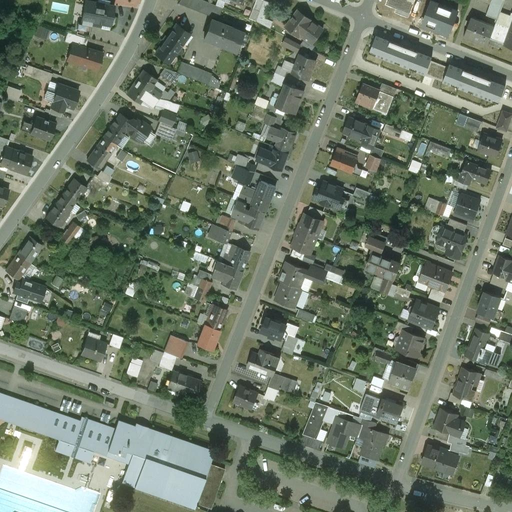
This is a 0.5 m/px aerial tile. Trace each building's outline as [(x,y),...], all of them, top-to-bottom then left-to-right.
[(222,8),(200,0),(180,0),(178,4),(218,20),(222,8)] [(262,0),(256,0),(249,19),(256,22),(264,1),(262,0)] [(417,0),(391,0),(390,4),(412,13),(417,0)] [(114,6),(85,1),(81,23),(91,25),(92,25),(101,27),(102,24),(110,26),(114,6)] [(273,22),(266,19),(272,4),(264,1),(256,22),(270,29),(273,22)] [(503,6),(491,2),(490,5),(486,16),(497,20),(500,13),(503,6)] [(311,20),(298,10),(286,26),(300,36),(300,35),(312,44),(323,29),(311,21),(311,20)] [(511,23),(511,16),(500,13),(497,20),(496,23),(510,28),(511,23)] [(494,26),(471,17),(463,37),(487,46),(490,39),(494,26)] [(245,33),(211,20),(203,39),(237,52),(245,33)] [(460,24),(455,21),(451,32),(456,34),(460,24)] [(81,23),(78,22),(75,35),(88,39),(89,40),(92,25),(91,25),(81,23)] [(510,28),(496,23),(495,26),(494,26),(490,39),(504,44),(510,28)] [(176,25),(155,54),(168,64),(189,34),(176,25)] [(74,35),(68,33),(65,42),(71,44),(72,41),(74,35)] [(75,35),(74,35),(72,41),(85,45),(84,48),(85,48),(88,39),(75,35)] [(406,47),(378,36),(371,53),(400,64),(406,47)] [(301,45),(286,37),(282,45),(297,52),(301,45)] [(84,48),(76,45),(70,61),(97,70),(102,54),(85,48),(84,48)] [(434,58),(406,47),(400,64),(428,75),(434,58)] [(316,60),(300,54),(296,65),(292,74),(308,80),(316,60)] [(296,65),(286,61),(283,68),(288,70),(287,72),(292,74),(296,65)] [(212,74),(181,62),(177,73),(179,74),(207,85),(212,74)] [(283,68),(278,66),(275,73),(285,77),(287,72),(288,70),(283,68)] [(52,74),(34,67),(31,75),(50,82),(52,74)] [(177,73),(164,68),(160,75),(172,84),(179,74),(177,73)] [(487,78),(462,69),(456,86),(480,96),(487,78)] [(157,80),(143,71),(135,82),(148,92),(158,99),(161,95),(161,94),(152,88),(157,80)] [(285,77),(275,73),(271,82),(281,86),(285,77)] [(511,88),(487,78),(480,96),(504,105),(511,88)] [(148,92),(135,82),(127,94),(140,104),(145,96),(148,92)] [(397,89),(382,83),(379,90),(394,96),(397,89)] [(78,91),(59,84),(53,101),(65,106),(73,108),(78,91)] [(304,91),(285,84),(276,107),(278,107),(295,114),(304,91)] [(379,90),(363,84),(355,102),(381,113),(384,107),(389,109),(394,96),(379,90)] [(7,98),(18,101),(21,89),(10,86),(7,98)] [(167,93),(164,91),(161,94),(161,95),(158,99),(168,102),(172,96),(167,93)] [(158,99),(148,92),(145,96),(155,103),(158,99)] [(155,103),(145,96),(140,104),(142,106),(151,109),(153,105),(153,104),(155,103)] [(182,106),(158,99),(155,103),(153,104),(153,105),(168,110),(170,111),(175,113),(177,109),(181,110),(182,106)] [(65,106),(53,101),(51,107),(62,111),(63,111),(65,106)] [(276,107),(268,103),(266,108),(270,110),(276,112),(278,107),(276,107)] [(62,111),(51,107),(49,113),(60,117),(62,111)] [(276,112),(270,110),(268,114),(276,118),(272,126),(271,127),(281,130),(282,128),(281,127),(283,121),(282,120),(284,115),(276,112)] [(175,117),(162,111),(158,122),(159,122),(171,127),(175,117)] [(511,115),(503,112),(497,127),(506,130),(511,115)] [(120,114),(104,136),(116,145),(126,131),(132,122),(120,114)] [(276,118),(268,114),(265,123),(272,126),(276,118)] [(55,124),(36,117),(33,125),(30,133),(49,140),(55,124)] [(482,122),(468,117),(464,126),(478,131),(482,122)] [(370,126),(349,118),(343,133),(364,141),(370,126)] [(136,120),(134,123),(132,122),(126,131),(129,134),(134,138),(135,138),(141,142),(150,128),(142,122),(141,123),(136,120)] [(177,128),(185,131),(187,123),(180,120),(177,128)] [(33,125),(24,122),(21,130),(30,133),(33,125)] [(171,127),(159,122),(155,134),(171,141),(176,129),(171,127)] [(403,131),(386,124),(383,132),(400,138),(403,131)] [(370,126),(364,141),(362,144),(372,148),(379,130),(370,126)] [(281,130),(271,127),(267,137),(277,141),(281,130)] [(296,133),(282,128),(281,130),(277,141),(275,146),(289,152),(296,133)] [(502,141),(484,134),(478,150),(496,157),(502,141)] [(104,136),(87,161),(99,169),(116,145),(104,136)] [(9,140),(0,137),(0,149),(5,151),(6,148),(9,140)] [(439,145),(431,142),(427,152),(436,151),(439,145)] [(451,150),(439,145),(436,151),(448,156),(451,150)] [(201,163),(205,151),(192,146),(188,158),(201,163)] [(289,152),(275,146),(273,151),(268,165),(282,170),(289,152)] [(272,152),(261,147),(258,156),(263,158),(261,162),(268,165),(273,151),(272,151),(272,152)] [(371,154),(382,157),(384,150),(373,147),(371,154)] [(13,150),(6,148),(5,151),(0,164),(7,167),(26,174),(32,157),(13,150)] [(357,159),(337,151),(331,165),(351,173),(352,173),(353,168),(357,159)] [(126,155),(121,152),(116,158),(121,162),(126,155)] [(371,155),(366,168),(371,170),(376,157),(371,155)] [(248,159),(241,156),(237,166),(244,168),(248,159)] [(257,159),(249,156),(248,159),(244,168),(245,169),(254,172),(259,160),(257,159)] [(417,173),(422,163),(414,159),(409,170),(417,173)] [(466,161),(459,180),(468,184),(470,178),(474,165),(466,161)] [(237,166),(237,165),(232,178),(240,181),(245,169),(244,168),(237,166)] [(491,171),(474,165),(470,178),(486,184),(491,171)] [(254,172),(245,169),(240,181),(250,185),(254,172)] [(111,177),(101,171),(97,176),(104,181),(109,183),(111,177)] [(97,176),(95,174),(87,185),(96,192),(104,181),(97,176)] [(86,187),(74,179),(62,195),(74,204),(74,203),(77,200),(86,187)] [(275,187),(261,181),(257,191),(252,205),(266,211),(275,187)] [(343,189),(324,182),(318,199),(336,206),(343,189)] [(238,184),(234,195),(234,196),(233,198),(238,200),(244,186),(238,184)] [(257,191),(244,186),(238,200),(252,205),(257,191)] [(9,190),(0,187),(0,204),(3,205),(9,190)] [(371,193),(356,188),(353,195),(368,201),(371,193)] [(480,201),(461,194),(455,210),(474,217),(480,201)] [(62,195),(45,218),(58,227),(58,226),(61,226),(65,221),(68,216),(66,215),(74,204),(62,195)] [(435,200),(429,198),(425,209),(431,211),(435,200)] [(87,206),(77,200),(74,203),(84,210),(87,206)] [(184,200),(180,209),(188,212),(191,203),(184,200)] [(252,205),(238,200),(232,215),(241,219),(240,222),(244,224),(252,205)] [(447,204),(435,200),(431,211),(442,216),(447,204)] [(252,205),(244,224),(258,229),(266,211),(252,205)] [(323,212),(310,206),(306,215),(320,220),(323,212)] [(474,217),(455,210),(454,214),(473,221),(474,217)] [(87,216),(84,211),(76,216),(79,220),(87,216)] [(306,215),(305,214),(298,230),(316,237),(322,221),(320,220),(306,215)] [(229,218),(223,215),(219,227),(225,229),(229,218)] [(235,220),(229,218),(225,229),(231,231),(235,220)] [(467,225),(450,219),(448,224),(446,224),(445,227),(463,234),(467,225)] [(73,222),(64,235),(72,239),(80,228),(73,222)] [(219,227),(213,225),(209,237),(226,244),(231,232),(231,231),(225,229),(219,227)] [(438,226),(435,227),(434,230),(435,233),(439,235),(442,227),(438,226)] [(445,227),(443,226),(442,227),(439,235),(436,242),(449,247),(446,253),(458,258),(467,236),(463,234),(445,227)] [(80,228),(72,239),(79,241),(84,236),(82,235),(85,231),(80,227),(80,228)] [(316,237),(298,230),(292,246),(294,247),(306,252),(310,253),(316,237)] [(387,237),(372,231),(370,237),(385,243),(387,237)] [(64,235),(57,244),(64,249),(68,245),(72,239),(64,235)] [(385,243),(370,237),(366,245),(382,251),(385,243)] [(42,246),(30,238),(18,254),(30,263),(42,246)] [(511,240),(505,238),(502,245),(511,248),(511,240)] [(79,241),(72,239),(68,245),(74,250),(79,241)] [(250,252),(232,245),(228,255),(225,253),(221,262),(242,270),(250,252)] [(306,252),(294,247),(290,256),(303,261),(306,252)] [(208,256),(194,251),(192,257),(205,262),(208,256)] [(382,257),(372,253),(366,267),(376,271),(382,257)] [(18,254),(6,271),(18,280),(30,263),(18,254)] [(511,259),(499,255),(492,273),(494,273),(507,278),(511,264),(511,259)] [(399,263),(382,257),(376,271),(387,276),(393,278),(399,263)] [(221,262),(219,261),(214,276),(222,279),(221,283),(235,289),(242,270),(221,262)] [(307,270),(286,262),(279,280),(283,282),(299,288),(307,270)] [(328,270),(312,264),(309,271),(325,278),(328,270)] [(452,272),(429,264),(422,282),(428,284),(445,291),(446,289),(452,272)] [(342,282),(346,269),(331,265),(328,278),(342,282)] [(212,274),(199,269),(196,277),(201,279),(202,278),(209,281),(212,274)] [(507,278),(494,273),(490,283),(506,289),(509,281),(510,279),(507,278)] [(393,278),(387,276),(380,291),(387,294),(393,278)] [(209,281),(202,278),(201,279),(198,287),(208,291),(211,282),(209,281)] [(299,288),(283,282),(275,300),(294,308),(301,289),(299,288)] [(445,291),(428,284),(427,285),(432,287),(428,298),(441,303),(446,290),(446,289),(445,291)] [(33,290),(25,286),(20,295),(28,300),(33,290)] [(411,291),(397,286),(394,292),(409,298),(411,291)] [(208,291),(198,287),(195,297),(204,301),(208,291)] [(511,292),(507,290),(503,300),(506,300),(511,302),(511,292)] [(500,297),(485,292),(478,312),(492,317),(495,309),(499,298),(500,297)] [(503,300),(499,298),(495,309),(502,312),(506,300),(503,300)] [(439,309),(416,300),(414,306),(412,305),(409,306),(408,310),(409,313),(411,313),(408,320),(431,329),(439,309)] [(226,310),(213,305),(205,324),(219,330),(226,310)] [(26,311),(13,306),(9,320),(22,324),(26,311)] [(315,315),(299,309),(296,316),(312,322),(315,315)] [(502,312),(495,309),(492,317),(491,319),(500,322),(503,312),(502,312)] [(286,325),(266,317),(261,331),(281,339),(281,338),(286,325)] [(397,321),(395,328),(401,330),(403,324),(397,321)] [(298,327),(287,323),(286,325),(281,338),(285,340),(287,334),(294,337),(298,327)] [(219,330),(205,324),(198,343),(211,349),(219,330)] [(413,328),(403,324),(401,330),(403,331),(396,349),(417,357),(421,355),(419,351),(424,338),(411,333),(413,328)] [(490,333),(476,328),(466,355),(466,356),(475,359),(479,361),(479,360),(489,364),(493,351),(498,339),(498,338),(489,335),(490,333)] [(511,334),(501,331),(498,338),(498,339),(511,343),(511,334)] [(123,337),(113,334),(109,345),(112,347),(112,346),(119,349),(123,337)] [(294,337),(287,334),(285,340),(281,351),(292,355),(298,338),(294,337)] [(106,344),(86,337),(81,354),(100,360),(106,344)] [(180,340),(175,338),(170,350),(176,352),(180,340)] [(186,342),(180,340),(176,352),(181,354),(186,342)] [(280,357),(261,349),(259,355),(273,360),(272,361),(277,363),(280,357)] [(392,356),(377,351),(375,359),(390,364),(392,356)] [(175,356),(164,352),(159,366),(171,370),(175,356)] [(259,355),(252,352),(252,354),(251,354),(249,360),(249,361),(247,366),(271,376),(272,375),(267,373),(272,361),(273,360),(259,355)] [(475,359),(466,356),(466,355),(462,353),(460,361),(473,365),(475,359)] [(126,373),(137,377),(144,360),(133,356),(126,373)] [(419,364),(408,360),(406,365),(416,369),(416,370),(417,370),(419,364)] [(406,365),(396,362),(389,380),(409,388),(416,370),(416,369),(406,365)] [(477,372),(462,367),(454,394),(463,398),(473,401),(476,390),(472,389),(477,372)] [(498,373),(486,369),(484,375),(496,379),(498,373)] [(200,380),(173,370),(166,388),(179,392),(194,398),(200,380)] [(297,384),(272,375),(271,376),(268,387),(278,390),(293,395),(297,384)] [(384,381),(373,378),(371,385),(381,389),(384,381)] [(155,391),(157,383),(151,381),(149,389),(155,391)] [(371,385),(365,383),(363,390),(379,395),(381,389),(371,385)] [(258,393),(239,386),(233,401),(234,402),(234,401),(243,404),(243,405),(252,409),(255,401),(258,393)] [(278,390),(268,387),(264,396),(264,398),(267,399),(274,401),(278,390)] [(147,428),(135,424),(135,426),(118,420),(115,429),(88,419),(86,417),(84,417),(84,418),(81,417),(80,421),(50,410),(49,409),(47,409),(41,407),(40,406),(39,406),(33,404),(32,403),(30,404),(24,401),(23,400),(21,401),(0,393),(0,418),(59,439),(55,451),(90,463),(94,451),(128,463),(122,481),(126,482),(125,484),(135,487),(193,507),(193,508),(194,508),(196,504),(210,464),(214,451),(147,428)] [(258,393),(255,401),(265,405),(267,399),(264,398),(264,396),(258,393)] [(463,398),(454,394),(451,393),(448,401),(461,405),(463,398)] [(383,400),(366,394),(360,411),(374,416),(374,418),(376,419),(378,414),(383,400)] [(403,407),(383,400),(378,414),(397,421),(403,407)] [(316,403),(304,434),(316,438),(323,420),(335,424),(337,417),(339,411),(316,403)] [(457,414),(441,409),(435,427),(451,433),(456,419),(457,414)] [(337,417),(335,424),(328,442),(344,448),(349,433),(358,436),(361,426),(352,423),(352,422),(337,417)] [(376,423),(364,419),(361,426),(374,430),(376,423)] [(456,419),(451,433),(458,436),(463,421),(456,419)] [(374,430),(361,426),(358,436),(366,439),(361,454),(377,459),(382,444),(384,445),(387,434),(374,430)] [(458,436),(451,433),(447,442),(451,443),(465,446),(467,440),(458,437),(458,436)] [(316,438),(304,434),(300,444),(312,448),(316,438)] [(465,446),(451,443),(450,450),(468,455),(469,447),(465,446)] [(434,448),(428,446),(422,463),(440,470),(447,452),(434,448)] [(458,456),(447,452),(440,470),(451,474),(458,456)] [(210,464),(196,504),(211,509),(225,469),(210,464)] [(488,475),(484,486),(490,488),(494,477),(488,475)]
